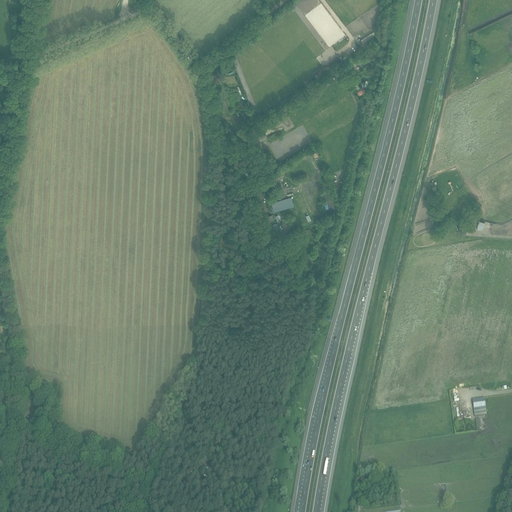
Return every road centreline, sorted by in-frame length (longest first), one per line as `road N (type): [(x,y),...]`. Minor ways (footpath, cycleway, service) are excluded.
road 1 (track): [(24,61),(152,10),(200,70),(209,175),(198,354),(143,511)]
road 2 (motorway): [(418,0),(328,366),(301,511)]
road 3 (motorway): [(316,511),(433,0)]
road 4 (unclassified): [(7,511),(13,370),(0,273)]
road 5 (track): [(0,193),(35,0)]
